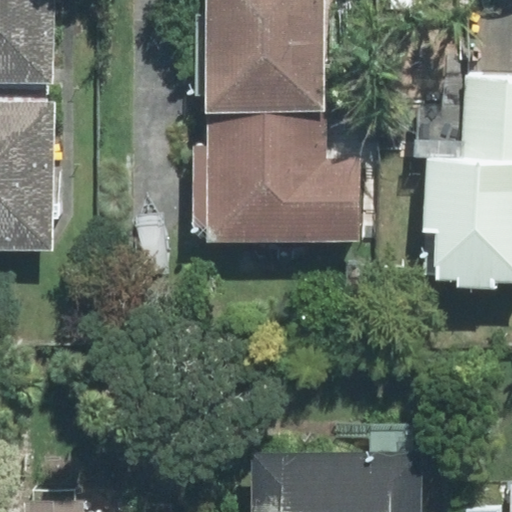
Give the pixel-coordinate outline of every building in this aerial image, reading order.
[(0,0),(0,79),(45,81),(48,0),(0,0)] [(194,0),(189,109),(198,110),(191,243),(351,252),(356,156),(323,154),(325,116),(317,116),(322,0),(194,0)] [(511,76),(460,75),(458,155),(415,154),(412,284),(511,286),(511,76)] [(0,249),(37,253),(49,103),(0,99),(0,249)] [(414,511),(417,453),(247,445),(245,472),(243,511),(414,511)] [(511,511),(511,481),(476,481),(476,511),(511,511)] [(107,511),(109,496),(5,491),(4,511),(107,511)]
